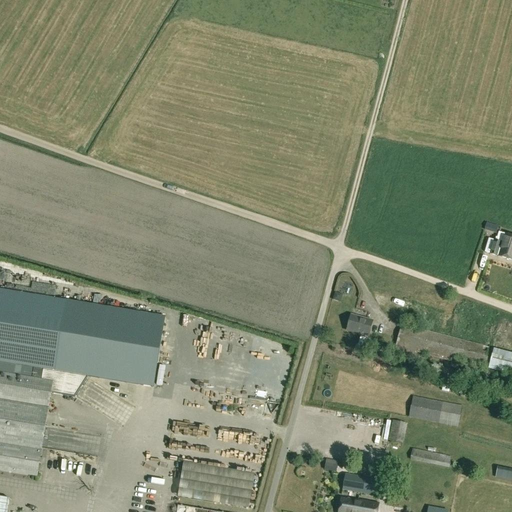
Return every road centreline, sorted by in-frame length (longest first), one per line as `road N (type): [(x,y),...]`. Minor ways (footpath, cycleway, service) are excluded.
road 1 (track): [(0,128),(511,308)]
road 2 (unclassified): [(267,511),(405,0)]
